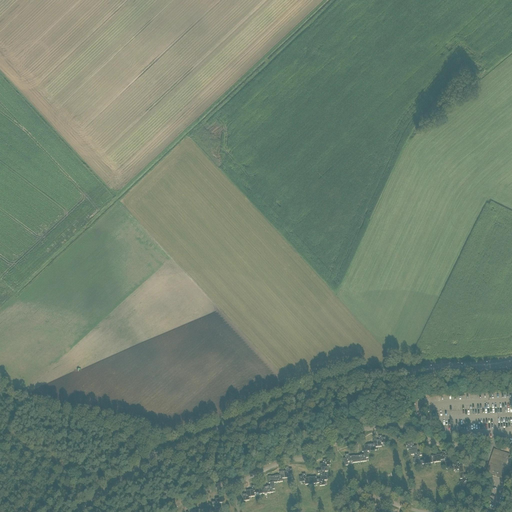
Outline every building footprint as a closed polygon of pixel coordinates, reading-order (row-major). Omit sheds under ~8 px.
[(380,440),(377,441),(378,447),(382,447),(381,444),(386,443),(386,438),(382,438),(382,436),(379,437),(379,439),(380,440)] [(505,468),(509,454),(494,449),(489,464),(504,469),(505,468)] [(414,455),(415,460),(420,459),(420,456),(422,456),(421,452),(419,453),(418,453),(417,450),(410,451),(411,455),(414,455)] [(360,456),(361,462),(363,462),(364,462),(367,462),(366,458),(368,458),(367,452),(363,452),(364,456),(362,456),(362,455),(360,456)] [(445,460),(445,463),(449,462),(449,456),(446,456),(445,454),(446,454),(446,452),(442,453),(442,455),(440,455),(440,460),(445,460)] [(353,462),(352,457),(349,457),(349,455),(345,455),(345,457),(346,457),(346,459),(343,459),(344,464),(344,466),(348,465),(348,462),(353,462)] [(422,465),(424,464),(424,461),(422,461),(422,462),(420,462),(420,459),(415,460),(413,460),(414,464),(417,463),(417,468),(423,468),(422,465)] [(320,465),(320,469),(327,468),(327,466),(330,465),(329,460),(323,460),(323,462),(324,462),(324,464),(320,465)] [(454,472),(454,470),(454,465),(452,465),(452,466),(450,466),(449,462),(445,463),(446,469),(448,469),(449,472),(451,472),(452,472),(454,472)] [(459,470),(459,473),(463,472),(463,466),(460,466),(459,464),(460,464),(460,462),(456,463),(456,465),(454,465),(454,470),(459,470)] [(505,480),(508,470),(504,469),(489,464),(486,473),(495,476),(505,480)] [(286,472),(283,472),(284,479),(288,478),(288,475),(293,474),(292,469),(289,470),(288,467),(285,468),(285,470),(286,470),(286,472)] [(320,475),(320,477),(325,477),(325,472),(328,472),(327,468),(320,469),(321,471),(319,471),(317,471),(317,475),(320,475)] [(278,476),(276,476),(277,483),(279,482),(279,483),(280,483),(280,482),(282,482),(282,479),(284,479),(283,472),(279,472),(280,476),(278,476)] [(462,479),(463,482),(466,482),(468,482),(468,475),(466,475),(466,476),(464,476),(463,472),(459,473),(460,479),(462,479)] [(305,485),(309,485),(308,478),(305,478),(305,477),(306,476),(306,474),(302,475),(302,477),(299,477),(300,482),(305,482),(305,485)] [(317,480),(317,484),(319,483),(319,486),(325,486),(324,481),(327,480),(327,476),(325,477),(320,477),(320,480),(319,480),(318,480),(317,480)] [(266,487),(267,494),(269,493),(269,494),(270,494),(270,493),(273,493),(272,490),(275,489),(274,483),(270,484),(270,487),(268,487),(266,487)] [(253,490),(250,491),(251,497),(255,497),(254,494),(259,493),(258,488),(255,488),(255,486),(252,486),(252,489),(252,488),(253,490)] [(251,497),(250,491),(246,491),(246,495),(245,495),(245,494),(242,495),(243,501),(245,501),(245,502),(246,501),(249,501),(249,497),(251,497)] [(214,506),(215,509),(220,508),(219,503),(222,503),(222,499),(215,500),(215,503),(214,503),(214,502),(211,503),(212,506),(214,506)]
